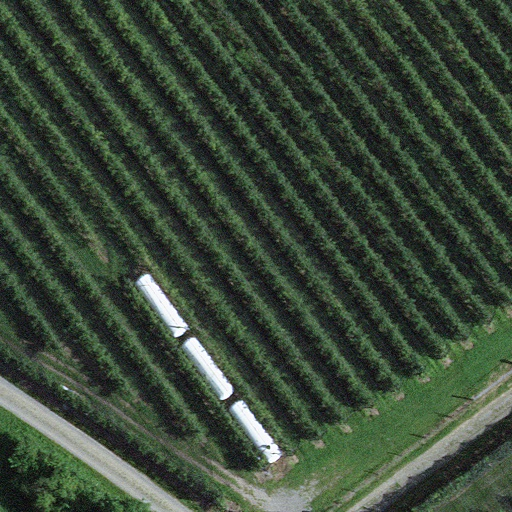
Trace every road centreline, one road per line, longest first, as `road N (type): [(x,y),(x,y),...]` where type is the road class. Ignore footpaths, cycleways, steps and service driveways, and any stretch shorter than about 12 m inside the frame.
road 1 (track): [(357,511),(511,390)]
road 2 (track): [(0,401),(154,511)]
